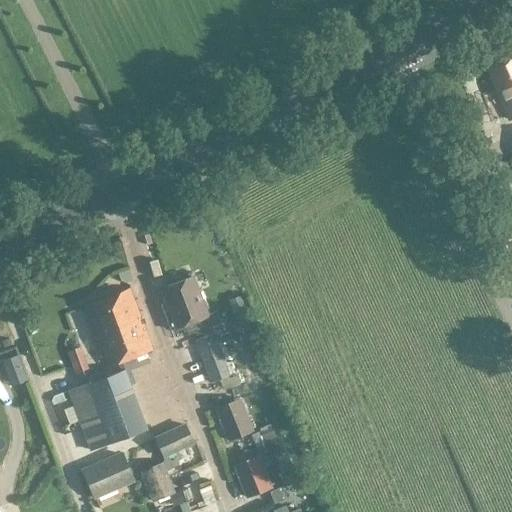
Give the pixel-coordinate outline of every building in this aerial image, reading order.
[(511,53),(486,65),(509,120),(511,118),(511,53)] [(160,306),(164,316),(201,302),(192,277),(159,289),(165,304),(160,306)] [(128,290),(101,300),(83,307),(106,367),(151,350),(128,290)] [(206,316),(201,302),(164,316),(170,331),(184,326),(187,336),(220,324),(215,312),(206,316)] [(41,309),(49,353),(68,350),(60,306),(41,309)] [(243,313),(231,322),(239,334),(252,325),(243,313)] [(216,334),(197,341),(213,382),(231,376),(216,334)] [(89,374),(79,346),(66,351),(77,378),(89,374)] [(18,355),(6,359),(1,361),(11,387),(17,385),(28,380),(18,355)] [(147,429),(141,415),(124,369),(85,384),(97,414),(108,444),(147,429)] [(79,421),(97,414),(85,384),(67,391),(79,421)] [(216,408),(228,440),(253,431),(241,399),(216,408)] [(108,444),(97,414),(79,421),(90,451),(108,444)] [(163,458),(193,444),(183,423),(154,437),(163,458)] [(268,424),(259,428),(264,441),(273,437),(268,424)] [(260,432),(251,435),(256,447),(265,444),(260,432)] [(272,438),(264,441),(269,453),(277,450),(272,438)] [(83,470),(92,491),(95,499),(134,481),(122,453),(83,470)] [(233,466),(245,498),(270,489),(258,457),(233,466)] [(155,499),(174,492),(162,463),(143,470),(155,499)] [(278,488),(269,492),(274,504),(283,500),(278,488)]
